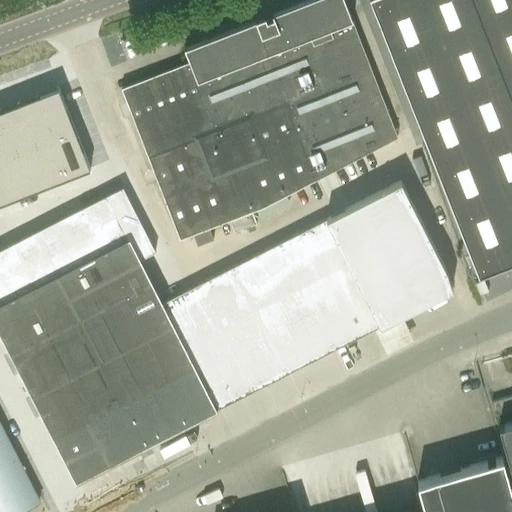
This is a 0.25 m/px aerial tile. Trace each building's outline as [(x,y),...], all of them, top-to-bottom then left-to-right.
[(309,0),(184,49),(189,61),(121,87),(179,239),(266,205),(397,137),(344,0),(309,0)] [(511,0),(372,0),(476,271),(511,257),(511,0)] [(61,84),(0,107),(0,202),(93,166),(61,84)] [(122,186),(0,248),(0,332),(0,333),(17,367),(43,419),(75,480),(78,479),(123,456),(249,392),(375,328),(401,315),(453,288),(453,287),(399,181),(185,289),(162,301),(158,294),(140,258),(155,251),(122,186)] [(511,396),(491,401),(495,414),(511,409),(511,396)] [(511,511),(511,420),(498,424),(511,474),(511,492),(502,456),(416,481),(424,509),(415,511),(511,511)] [(0,511),(13,511),(39,499),(0,421),(0,511)]
